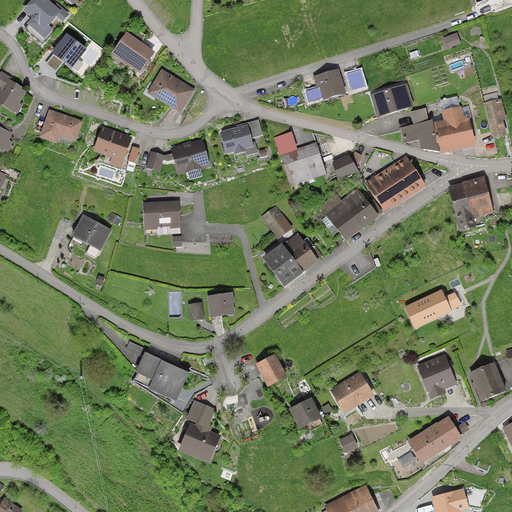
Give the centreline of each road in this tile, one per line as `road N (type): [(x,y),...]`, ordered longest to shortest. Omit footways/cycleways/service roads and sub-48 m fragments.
road 1 (residential): [(0,253),(124,332),(201,348),(265,313),(463,164)]
road 2 (residential): [(487,9),(226,96)]
road 3 (residential): [(0,36),(44,97),(147,130),(188,129),(226,96)]
road 4 (residential): [(463,164),(226,96)]
road 5 (residential): [(511,406),(393,511)]
